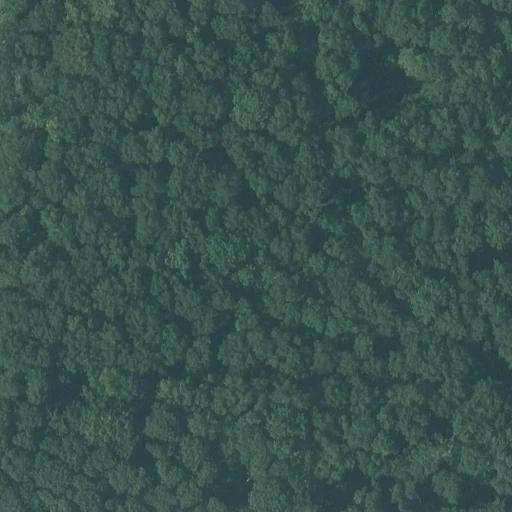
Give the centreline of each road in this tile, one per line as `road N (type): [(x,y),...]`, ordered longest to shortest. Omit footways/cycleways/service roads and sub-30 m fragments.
road 1 (track): [(511,378),(417,327),(355,257),(292,0)]
road 2 (track): [(323,511),(435,457),(511,398)]
